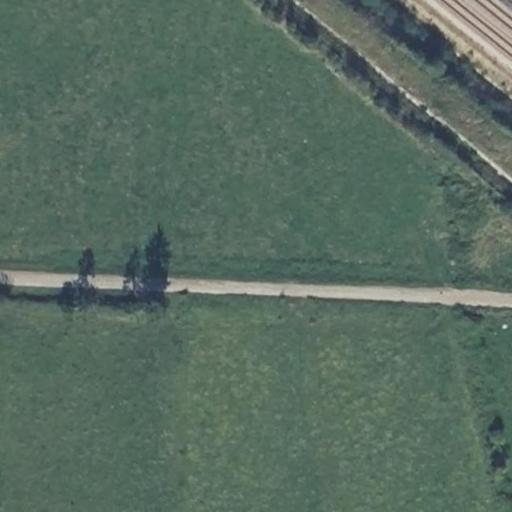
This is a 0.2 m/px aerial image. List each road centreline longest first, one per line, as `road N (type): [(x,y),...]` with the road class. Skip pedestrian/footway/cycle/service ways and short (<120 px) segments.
road 1 (track): [(511,300),(0,276)]
road 2 (track): [(312,0),(511,161)]
